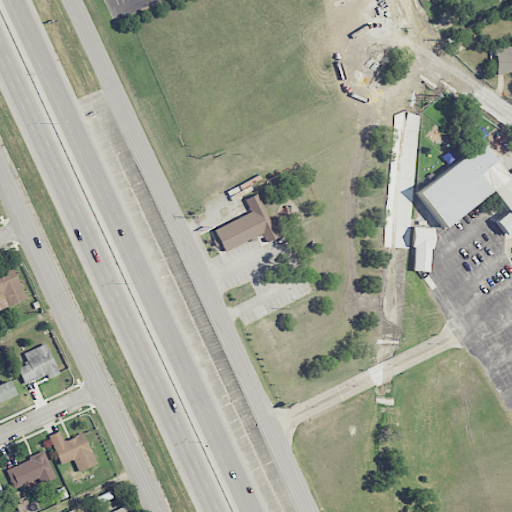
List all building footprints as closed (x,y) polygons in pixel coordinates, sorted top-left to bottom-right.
[(511,46),(495,47),(496,72),(511,71),(511,46)] [(443,227),(489,190),(505,211),(493,220),(505,235),(511,229),(511,169),(508,173),(506,171),(503,173),(496,163),(498,161),(493,155),(491,157),(480,142),(416,192),(443,227)] [(222,252),(261,233),(265,242),(277,236),(256,193),(244,200),(250,211),(213,231),(216,238),(219,244),(222,252)] [(433,228),(413,227),(411,272),(431,273),(433,228)] [(26,298),(11,267),(0,272),(0,304),(2,309),(26,298)] [(46,375),(47,378),(57,375),(47,344),(23,351),(27,364),(17,367),(22,383),(46,375)] [(0,401),(15,396),(8,380),(0,383),(0,401)] [(48,436),(60,465),(73,459),(78,472),(96,464),(83,433),(64,441),(60,431),(48,436)] [(6,468),(14,488),(38,478),(40,483),(54,477),(44,452),(6,468)]
